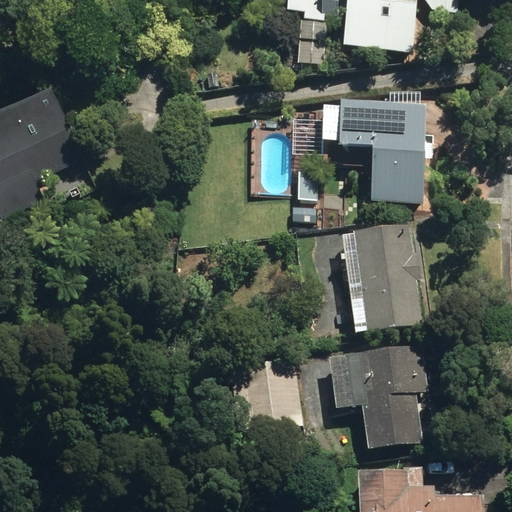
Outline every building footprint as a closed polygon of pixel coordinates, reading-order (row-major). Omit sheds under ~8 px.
[(289,0),(288,18),(339,24),(339,16),(348,16),(344,50),(414,57),(418,8),(395,5),(395,0),(289,0)] [(324,68),(327,26),(302,25),(299,67),(324,68)] [(371,207),(424,209),(427,110),(419,110),(420,95),(390,94),(390,108),(342,106),(341,153),(373,154),(371,207)] [(0,219),(2,225),(44,204),(36,187),(84,163),(58,109),(0,137),(0,219)] [(354,237),(368,338),(423,331),(417,285),(421,285),(417,259),(414,259),(410,230),(354,237)] [(362,412),(369,454),(423,448),(416,397),(428,395),(422,351),(362,358),(370,410),(362,412)] [(232,373),(240,438),(304,429),(295,365),(232,373)] [(484,511),(484,500),(436,500),(435,491),(410,492),(409,477),(360,479),(360,511),(484,511)]
